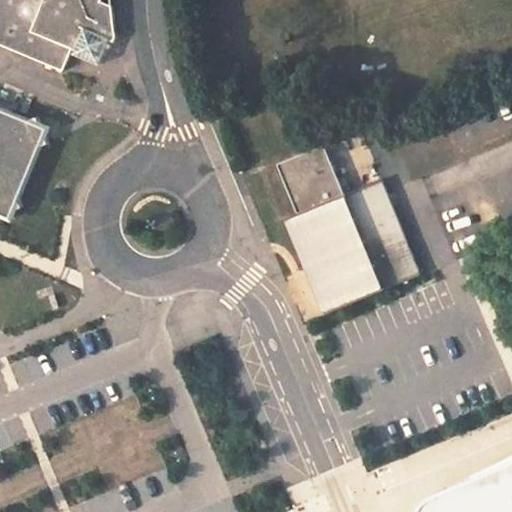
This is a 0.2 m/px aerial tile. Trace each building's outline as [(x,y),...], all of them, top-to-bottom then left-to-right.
[(0,0),(0,49),(65,73),(73,51),(78,52),(77,55),(104,64),(114,39),(123,41),(117,4),(107,0),(0,0)] [(511,84),(456,107),(469,140),(511,122),(511,84)] [(234,94),(216,101),(222,118),(240,111),(234,94)] [(0,216),(5,219),(8,210),(14,207),(12,200),(32,149),(31,147),(41,143),(37,135),(40,127),(33,124),(28,114),(19,119),(0,111),(0,216)] [(303,209),(292,213),(329,307),(421,271),(385,176),(347,191),(329,143),(285,160),(303,209)] [(422,511),(511,511),(511,459),(433,494),(422,507),(422,511)]
